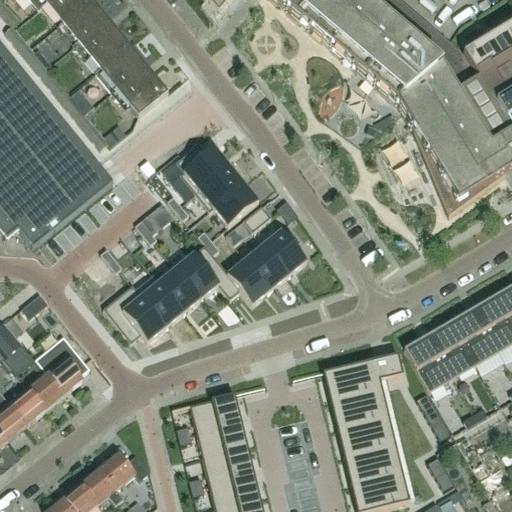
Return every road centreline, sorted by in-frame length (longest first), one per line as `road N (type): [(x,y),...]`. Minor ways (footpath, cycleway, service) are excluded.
road 1 (residential): [(0,501),(140,392),(382,313)]
road 2 (residential): [(382,313),(299,178),(150,0)]
road 3 (residential): [(382,313),(511,240)]
